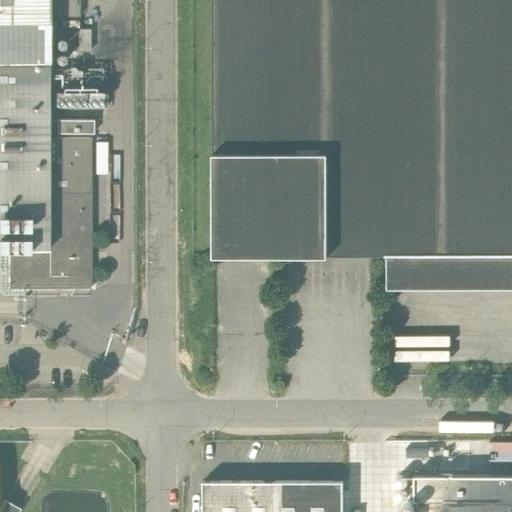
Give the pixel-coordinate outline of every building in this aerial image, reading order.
[(0,0),(0,249),(8,250),(8,289),(71,288),(91,288),(91,262),(86,262),(86,250),(91,250),(91,138),(47,138),(47,0),(0,0)] [(511,0),(212,0),(213,255),(269,255),(511,254),(511,0)] [(92,30),(80,30),(80,51),(92,51),(92,30)] [(511,511),(511,477),(418,478),(417,511),(511,511)] [(342,511),(343,481),(203,481),(202,511),(342,511)]
